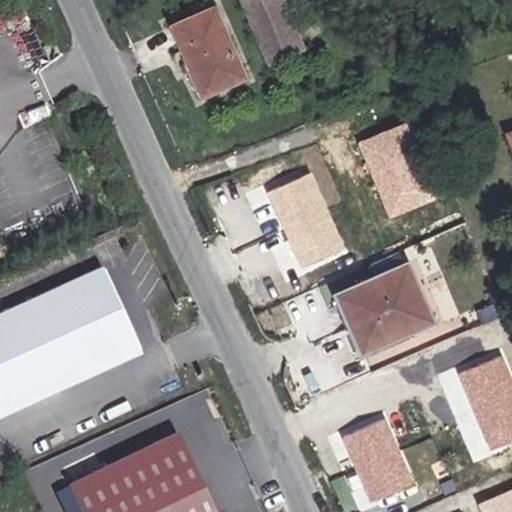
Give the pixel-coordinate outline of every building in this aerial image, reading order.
[(273,68),(311,53),(287,0),(259,0),(248,5),(273,68)] [(227,93),(250,83),(224,14),(181,31),(205,94),(225,86),(227,93)] [(409,147),(376,160),(395,206),(427,193),(409,147)] [(365,355),(436,324),(409,263),(338,295),(365,355)] [(0,412),(138,351),(102,271),(0,316),(0,412)] [(404,423),(415,423),(416,412),(404,412),(404,423)] [(210,511),(173,435),(64,487),(76,511),(210,511)]
